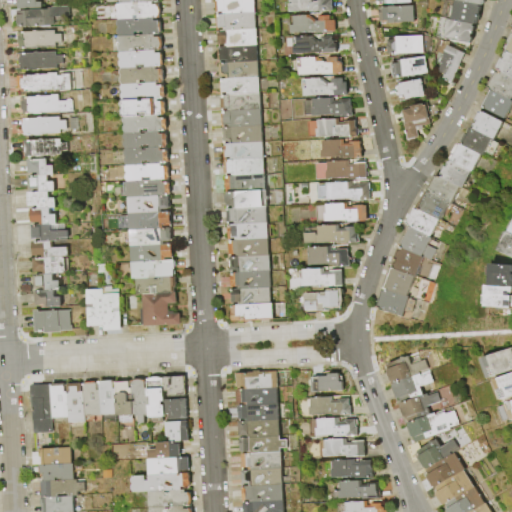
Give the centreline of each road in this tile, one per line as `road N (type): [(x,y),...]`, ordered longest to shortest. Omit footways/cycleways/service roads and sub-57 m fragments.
road 1 (residential): [(185,0),(214,511)]
road 2 (residential): [(353,0),(400,189),(357,328)]
road 3 (residential): [(0,258),(13,511)]
road 4 (residential): [(502,0),(454,115),(400,189)]
road 5 (residential): [(205,349),(0,360)]
road 6 (residential): [(359,352),(414,511)]
road 7 (residential): [(205,349),(238,359),(359,352)]
road 8 (residential): [(357,328),(235,336),(205,349)]
